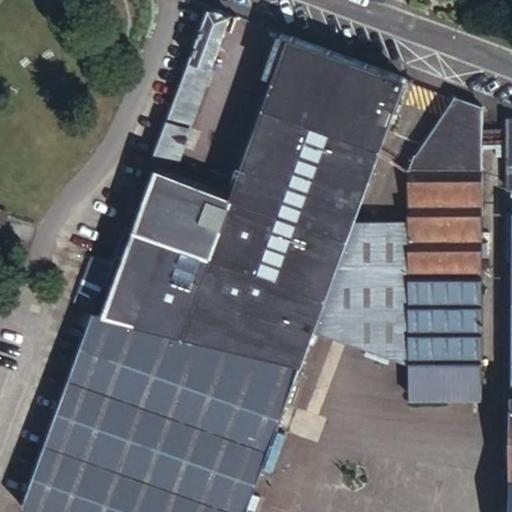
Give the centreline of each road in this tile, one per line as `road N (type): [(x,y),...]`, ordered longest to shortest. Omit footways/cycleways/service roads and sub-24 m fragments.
road 1 (unknown): [(458,511),(416,459),(387,445),(363,394),(362,311),(412,84),(381,23)]
road 2 (residential): [(317,0),(511,72)]
